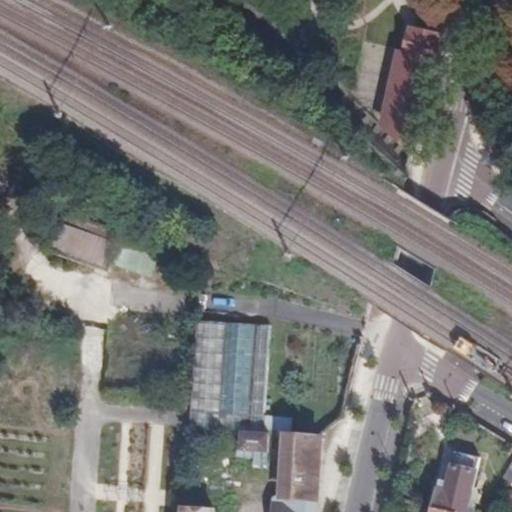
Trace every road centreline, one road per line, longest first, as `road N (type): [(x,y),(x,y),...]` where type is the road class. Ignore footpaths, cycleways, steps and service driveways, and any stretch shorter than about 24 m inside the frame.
road 1 (residential): [(394,349),(439,162)]
road 2 (residential): [(356,511),(394,349)]
road 3 (residential): [(439,162),(473,0)]
road 4 (residential): [(394,349),(511,414)]
